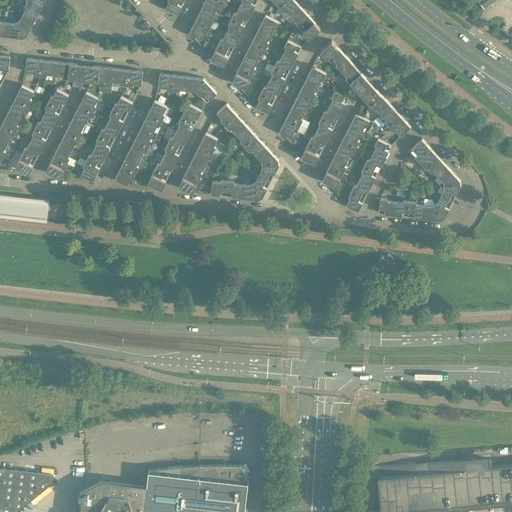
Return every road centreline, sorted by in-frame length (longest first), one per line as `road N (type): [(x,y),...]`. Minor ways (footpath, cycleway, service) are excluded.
road 1 (residential): [(329,217),(448,232),(466,225),(482,203),(470,171),(336,25)]
road 2 (secondary): [(0,336),(306,369)]
road 3 (secondary): [(304,334),(0,311)]
road 4 (residential): [(100,191),(329,217)]
road 5 (unknown): [(370,511),(374,462),(511,451)]
road 6 (secondary): [(328,370),(511,382)]
road 7 (secondary): [(511,335),(328,335)]
road 8 (secondary): [(379,0),(511,102)]
road 9 (residential): [(100,191),(148,95),(153,58)]
road 10 (unclassified): [(306,369),(301,511)]
road 11 (unclassified): [(323,511),(328,370)]
road 12 (residential): [(153,58),(20,43)]
road 13 (residential): [(267,134),(315,42),(336,25)]
